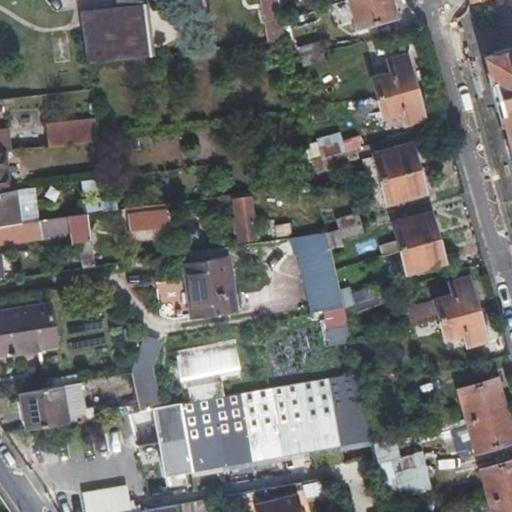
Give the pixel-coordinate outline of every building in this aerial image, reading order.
[(260,0),(266,39),(284,36),(278,0),(260,0)] [(395,16),(390,0),(349,0),(357,26),(395,16)] [(151,55),(144,3),(119,7),(81,12),(88,64),(151,55)] [(511,154),(511,49),(484,56),(511,154)] [(299,58),(301,63),(318,58),(317,54),(299,58)] [(373,81),(377,97),(415,87),(406,56),(387,62),(391,76),(373,81)] [(318,58),(301,63),(303,69),(320,65),(318,58)] [(415,87),(377,97),(382,115),(401,110),(404,123),(423,118),(415,87)] [(0,150),(2,151),(98,139),(95,118),(46,123),(44,106),(8,111),(10,129),(0,129),(0,150)] [(443,135),(439,123),(421,128),(425,141),(443,135)] [(322,157),(340,152),(338,143),(320,148),(322,157)] [(378,178),(418,167),(411,145),(372,156),(378,178)] [(343,161),(340,152),(322,157),(325,166),(343,161)] [(424,192),(418,167),(378,178),(385,203),(424,192)] [(38,217),(33,182),(16,184),(21,219),(38,217)] [(16,184),(6,185),(0,186),(0,221),(21,219),(16,184)] [(236,209),(231,210),(227,210),(230,226),(238,225),(239,238),(254,235),(249,195),(234,197),(236,209)] [(38,217),(21,219),(0,221),(0,239),(40,234),(42,246),(64,243),(60,213),(38,217)] [(88,240),(84,213),(65,215),(68,242),(88,240)] [(397,248),(436,237),(430,214),(391,224),(397,248)] [(336,220),(338,228),(357,223),(355,215),(336,220)] [(180,228),(179,222),(178,216),(154,220),(156,231),(180,228)] [(357,223),(338,228),(341,238),(360,234),(357,223)] [(325,232),(295,236),(311,311),(341,305),(325,232)] [(444,264),(436,237),(397,248),(404,274),(444,264)] [(192,314),(214,311),(235,308),(228,258),(183,263),(192,314)] [(434,304),(438,318),(476,308),(468,278),(449,284),(453,299),(434,304)] [(350,288),(352,298),(372,293),(369,284),(350,288)] [(372,293),(352,298),(355,309),(375,303),(372,293)] [(0,352),(54,344),(51,324),(48,303),(0,310),(0,352)] [(476,308),(438,318),(443,338),(462,333),(466,345),(485,340),(476,308)] [(175,444),(333,413),(326,373),(153,406),(163,469),(179,466),(175,444)] [(466,420),(505,409),(496,379),(457,389),(466,420)] [(26,429),(45,426),(65,422),(58,384),(19,391),(26,429)] [(511,440),(511,434),(505,409),(466,420),(475,450),(511,440)] [(131,415),(135,439),(147,437),(143,413),(131,415)] [(175,444),(179,466),(180,473),(339,442),(333,413),(175,444)] [(489,500),(511,493),(511,460),(479,469),(489,500)] [(180,473),(179,466),(163,469),(165,476),(180,473)] [(395,473),(397,481),(418,475),(416,467),(395,473)] [(418,475),(397,481),(400,492),(421,486),(418,475)] [(81,492),(84,511),(109,511),(132,508),(127,483),(81,492)] [(511,511),(511,493),(489,500),(491,511),(511,511)] [(252,506),(253,511),(299,511),(295,496),(252,506)]
